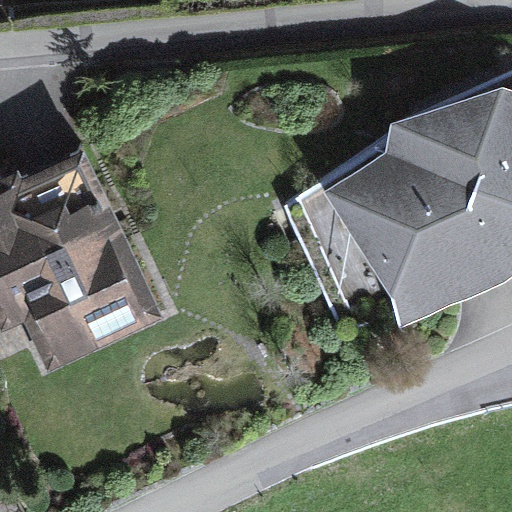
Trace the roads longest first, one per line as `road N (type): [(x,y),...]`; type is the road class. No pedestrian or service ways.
road 1 (residential): [(511,2),(0,47)]
road 2 (residential): [(168,511),(511,349)]
